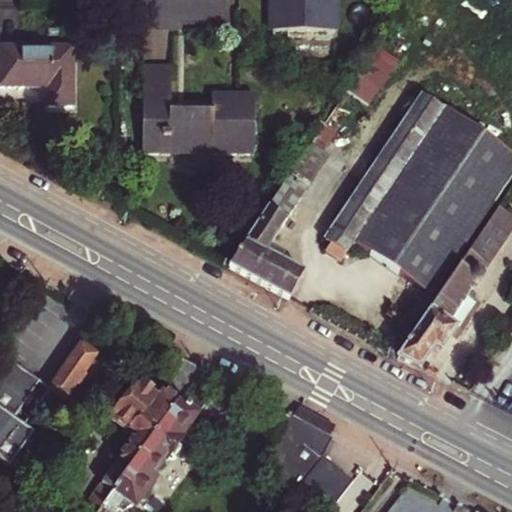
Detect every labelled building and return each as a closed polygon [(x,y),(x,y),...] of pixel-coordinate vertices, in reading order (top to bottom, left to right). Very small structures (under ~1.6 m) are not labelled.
[(275,0),(276,30),(336,30),(336,0),(275,0)] [(75,105),(76,46),(2,45),(1,87),(49,88),(50,105),(75,105)] [(402,61),(378,45),(364,66),(348,91),(360,99),(382,67),(393,74),(402,61)] [(173,65),(146,65),(146,153),(173,153),(173,148),(214,149),(214,153),(256,154),(257,94),(214,93),(214,107),(173,107),(173,65)] [(330,251),(345,261),(359,240),(436,292),(511,178),(511,150),(425,92),(327,236),(335,242),(330,251)] [(340,132),(326,123),(229,267),(292,300),(307,270),(269,250),(332,156),(326,152),(340,132)] [(511,216),(500,208),(400,356),(421,367),(435,346),(443,351),(459,327),(452,322),(478,284),(482,283),(485,280),(485,276),(482,273),(489,263),(484,260),(493,259),(511,232),(511,216)] [(97,359),(80,347),(50,388),(46,394),(43,398),(60,412),(97,359)] [(9,368),(0,381),(0,415),(21,429),(43,398),(46,394),(9,368)] [(101,511),(176,408),(160,397),(156,402),(135,387),(110,421),(134,438),(88,502),(101,511)] [(101,511),(100,511),(127,511),(129,510),(131,511),(136,511),(158,483),(153,479),(163,465),(167,466),(182,445),(182,439),(196,419),(178,405),(176,408),(101,511)] [(0,462),(9,469),(31,436),(21,429),(0,415),(0,462)] [(332,442),(288,418),(260,470),(313,511),(331,511),(353,485),(321,461),(332,442)]
